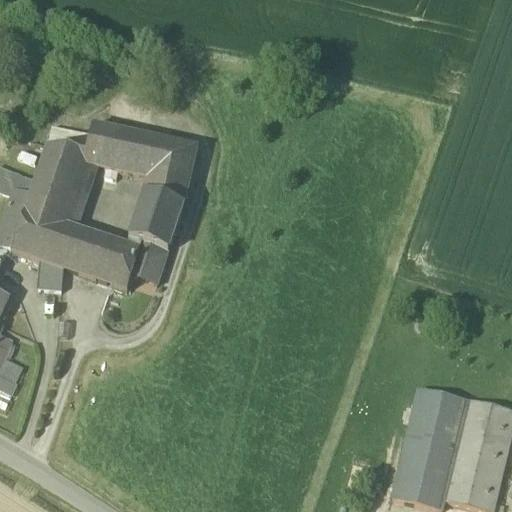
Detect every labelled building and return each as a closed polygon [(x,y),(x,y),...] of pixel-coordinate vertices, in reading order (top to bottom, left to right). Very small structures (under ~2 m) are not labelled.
[(9,123),(0,117),(0,132),(3,134),(9,123)] [(51,130),(47,150),(86,159),(90,138),(51,130)] [(90,138),(86,159),(83,169),(97,172),(149,184),(144,198),(183,211),(196,153),(92,130),(90,138)] [(30,200),(24,216),(63,229),(79,184),(92,187),(97,172),(83,169),(86,159),(47,150),(46,152),(34,186),(30,200)] [(13,194),(30,200),(34,186),(0,173),(0,196),(7,199),(10,193),(13,194)] [(63,229),(76,233),(92,187),(79,184),(63,229)] [(0,232),(0,252),(10,256),(24,216),(30,200),(13,194),(0,232)] [(133,275),(159,283),(167,256),(183,211),(144,198),(129,244),(141,248),(133,275)] [(10,256),(94,285),(108,243),(76,233),(63,229),(24,216),(10,256)] [(94,285),(112,292),(127,249),(108,243),(94,285)] [(129,244),(127,249),(112,292),(127,296),(131,282),(133,275),(141,248),(129,244)] [(37,292),(61,295),(62,277),(39,269),(37,292)] [(133,275),(131,282),(156,290),(159,283),(133,275)] [(0,327),(13,302),(0,296),(0,327)] [(0,353),(6,356),(12,344),(0,338),(0,353)] [(23,372),(3,363),(0,370),(0,382),(15,389),(23,372)] [(0,394),(11,400),(16,389),(15,389),(0,382),(0,394)] [(0,412),(4,414),(11,400),(0,394),(0,412)] [(442,511),(443,507),(462,511),(493,511),(511,434),(511,417),(418,394),(400,469),(392,505),(422,511),(442,511)]
